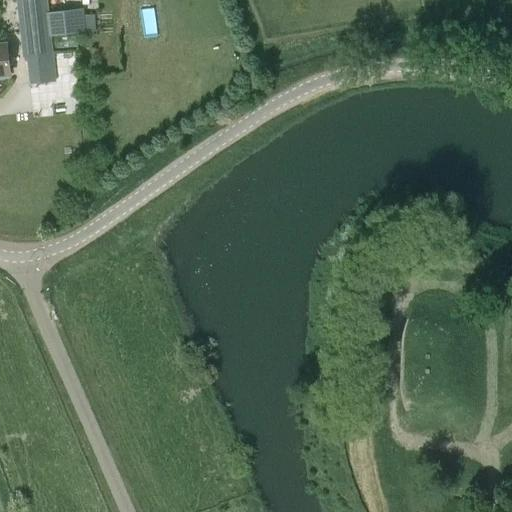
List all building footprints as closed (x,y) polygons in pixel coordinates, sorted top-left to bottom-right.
[(45,0),(16,0),(23,57),(26,56),(51,53),(49,37),(47,15),(47,13),(45,0)] [(83,9),(47,13),(47,15),(49,37),(85,34),(83,9)] [(6,47),(0,47),(0,75),(9,75),(6,47)] [(51,53),(26,56),(29,83),(54,81),(51,53)] [(409,399),(408,384),(430,385),(431,364),(432,342),(410,341),(412,326),(414,322),(417,314),(411,311),(406,321),(404,326),(402,333),(401,347),(400,362),(400,377),(400,392),(401,399),(402,404),(406,414),(412,412),(410,404),(409,399)]
